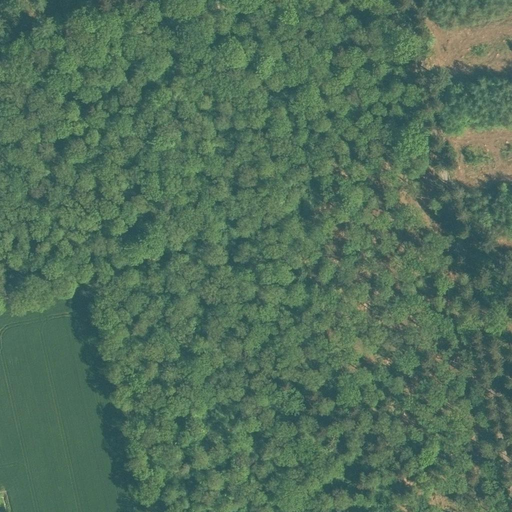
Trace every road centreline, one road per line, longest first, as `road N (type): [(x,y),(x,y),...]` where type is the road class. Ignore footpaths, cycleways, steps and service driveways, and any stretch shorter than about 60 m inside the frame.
road 1 (track): [(511,499),(400,0)]
road 2 (track): [(0,63),(275,0)]
